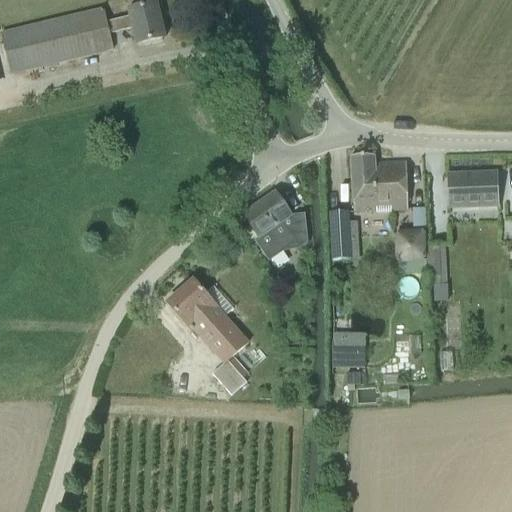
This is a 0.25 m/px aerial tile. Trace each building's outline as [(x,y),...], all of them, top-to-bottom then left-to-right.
[(156,4),(127,11),(128,18),(107,23),(104,9),(0,34),(11,76),(114,52),(110,35),(131,30),(135,47),(151,43),(152,46),(162,43),(161,41),(165,40),(156,4)] [(354,214),(408,211),(406,164),(375,165),(375,157),(350,158),(354,214)] [(497,208),(496,182),(496,175),(449,177),(450,209),(497,208)] [(275,194),(242,216),(258,239),(254,241),(268,262),(285,251),(284,249),(294,242),(299,250),(307,244),(304,216),(291,217),(275,194)] [(351,262),(348,214),(330,215),(333,263),(351,262)] [(396,231),(395,262),(424,262),(425,232),(396,231)] [(430,284),(448,284),(447,245),(429,245),(430,284)] [(213,289),(205,296),(193,282),(189,285),(187,283),(180,290),(182,291),(167,305),(191,332),(193,331),(223,365),(212,375),(231,397),(246,384),(227,362),(247,344),(225,319),(233,311),(213,289)] [(332,368),(366,369),(366,334),(333,333),(332,368)] [(346,375),(348,387),(360,386),(360,374),(346,375)]
